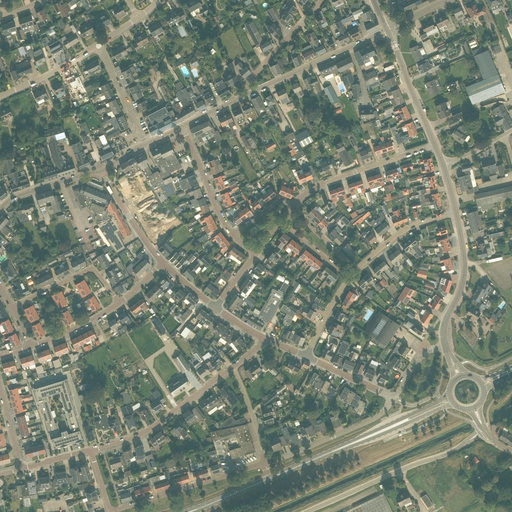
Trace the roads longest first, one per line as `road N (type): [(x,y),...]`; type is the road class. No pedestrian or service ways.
road 1 (unclassified): [(307,511),(469,440)]
road 2 (residential): [(90,451),(151,429),(232,368)]
road 3 (residential): [(113,511),(263,465)]
road 4 (residential): [(293,207),(326,182),(435,146)]
road 5 (unclassified): [(249,94),(387,30)]
road 6 (residential): [(263,465),(366,422),(393,397)]
road 7 (primary): [(268,478),(400,423)]
road 8 (tertiary): [(445,346),(443,324),(463,276),(455,212)]
road 9 (residential): [(11,307),(90,270),(119,303)]
road 10 (tertiary): [(435,146),(387,30)]
road 11 (residential): [(249,94),(252,77),(320,0)]
